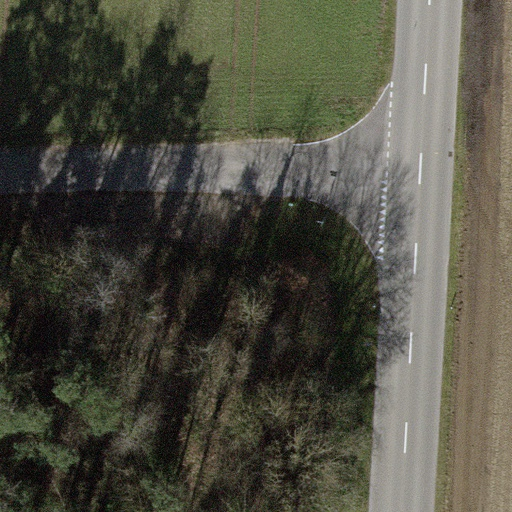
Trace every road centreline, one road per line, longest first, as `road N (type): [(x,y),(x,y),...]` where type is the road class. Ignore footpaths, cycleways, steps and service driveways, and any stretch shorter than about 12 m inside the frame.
road 1 (tertiary): [(404,511),(433,0)]
road 2 (track): [(0,175),(424,176)]
